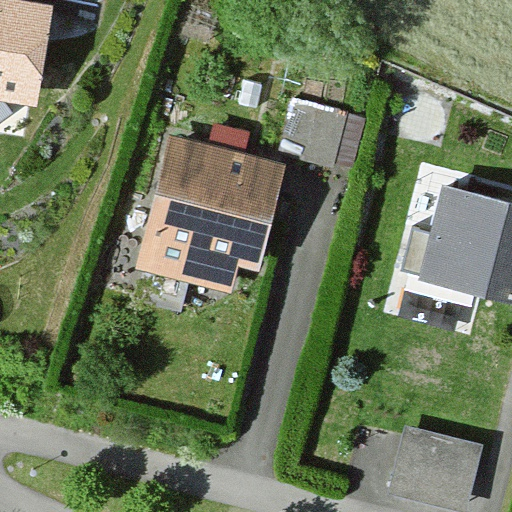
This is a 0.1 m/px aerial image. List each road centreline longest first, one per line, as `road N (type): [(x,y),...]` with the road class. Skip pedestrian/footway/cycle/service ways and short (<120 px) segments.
road 1 (residential): [(325,511),(0,433)]
road 2 (unknown): [(231,489),(312,201)]
